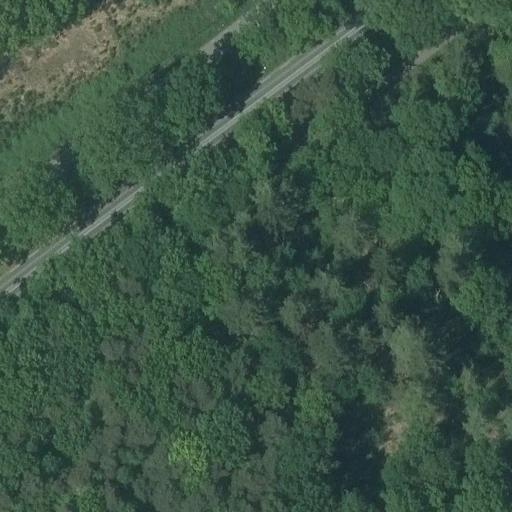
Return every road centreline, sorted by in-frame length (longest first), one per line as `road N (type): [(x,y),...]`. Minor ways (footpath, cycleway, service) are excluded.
road 1 (primary): [(0,298),(396,0)]
road 2 (unclassified): [(0,209),(277,0)]
